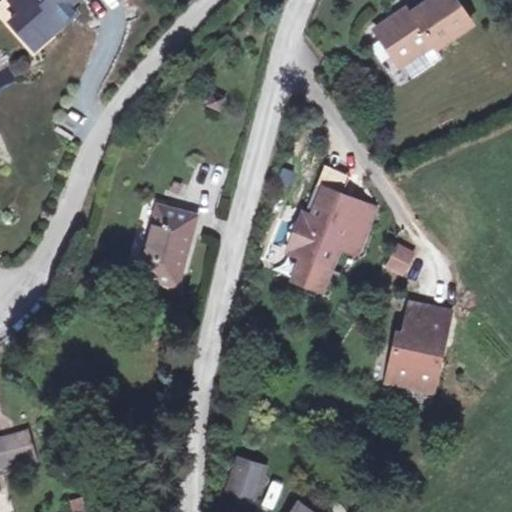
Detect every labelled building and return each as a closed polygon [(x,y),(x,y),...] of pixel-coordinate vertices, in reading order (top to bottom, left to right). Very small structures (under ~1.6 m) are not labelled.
[(81,16),(97,0),(38,0),(24,13),(35,24),(25,34),(41,51),(51,42),(60,50),(80,31),(78,28),(73,23),(81,16)] [(380,29),(406,68),(438,47),(443,53),(477,29),(459,0),(440,0),(416,16),(400,17),(380,29)] [(86,21),(81,16),(73,23),(78,28),(86,21)] [(0,53),(0,70),(9,67),(3,52),(0,53)] [(0,73),(0,91),(18,83),(11,68),(0,73)] [(321,175),(303,223),(310,226),(321,197),(338,203),(345,184),(321,175)] [(338,203),(321,197),(310,226),(303,223),(301,222),(286,261),(303,267),(295,287),(322,297),(338,255),(356,261),(364,238),(346,232),(355,209),(338,203)] [(150,271),(187,282),(206,219),(169,207),(150,271)] [(372,216),(355,209),(346,232),(364,238),(372,216)] [(406,280),(418,251),(397,243),(385,272),(406,280)] [(397,332),(387,382),(434,391),(450,310),(409,302),(404,333),(397,332)] [(0,420),(11,444),(34,433),(23,409),(0,420)] [(0,420),(0,449),(11,444),(0,420)] [(266,469),(241,459),(226,499),(252,509),(266,469)] [(335,511),(312,492),(294,511),(335,511)]
